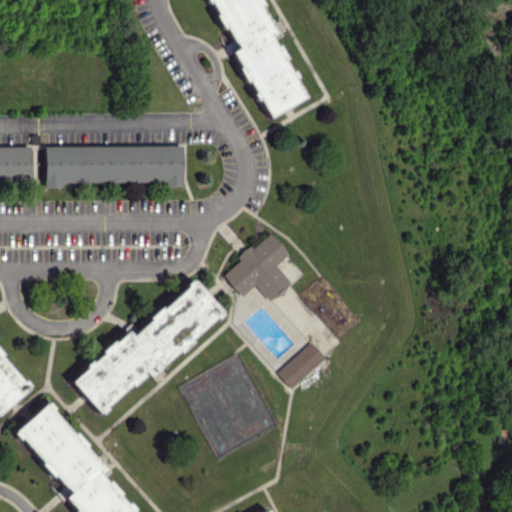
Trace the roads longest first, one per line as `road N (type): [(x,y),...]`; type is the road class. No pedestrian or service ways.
road 1 (residential): [(0,119),(225,122)]
road 2 (residential): [(0,223),(201,222)]
